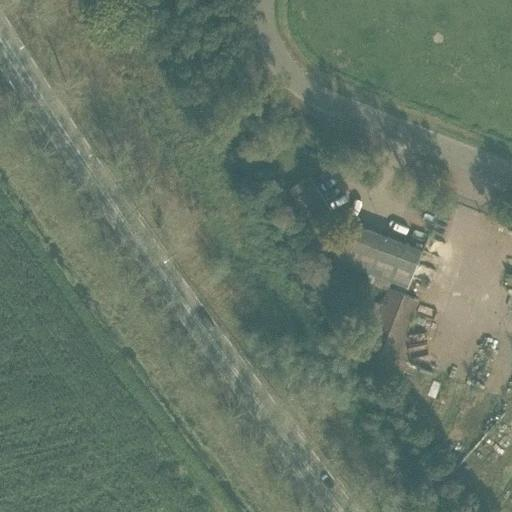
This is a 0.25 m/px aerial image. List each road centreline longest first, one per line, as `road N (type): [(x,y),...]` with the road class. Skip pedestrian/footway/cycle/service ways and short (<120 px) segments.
road 1 (primary): [(336,511),(0,42)]
road 2 (unclassified): [(511,173),(293,85),(267,45),(265,0)]
